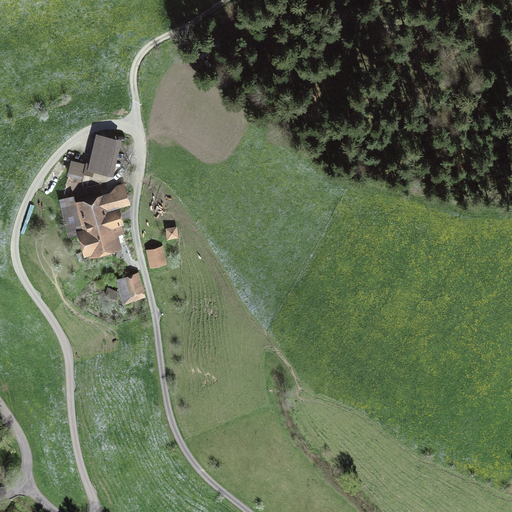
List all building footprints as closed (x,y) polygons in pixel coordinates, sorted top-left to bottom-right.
[(116,141),(99,137),(92,166),(109,170),(116,141)] [(70,170),(83,173),(85,164),(72,161),(70,170)] [(129,203),(124,184),(117,186),(118,191),(73,203),(72,199),(63,201),(63,207),(70,235),(82,232),(88,252),(114,245),(109,227),(122,223),(117,207),(129,203)] [(175,228),(167,229),(168,237),(176,236),(175,228)] [(149,249),(152,263),(162,261),(159,247),(149,249)] [(144,295),(138,273),(116,278),(123,301),(144,295)] [(104,293),(114,298),(117,291),(107,287),(104,293)]
